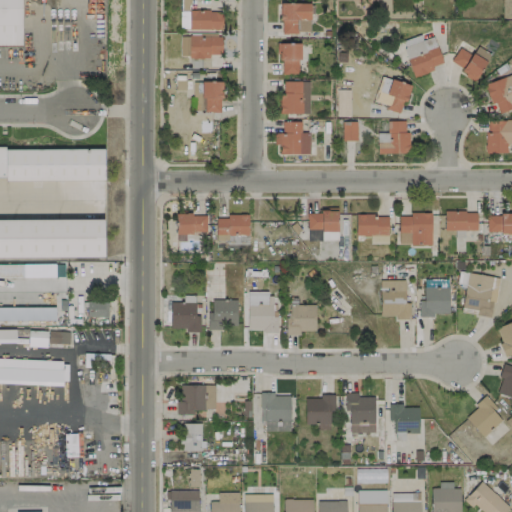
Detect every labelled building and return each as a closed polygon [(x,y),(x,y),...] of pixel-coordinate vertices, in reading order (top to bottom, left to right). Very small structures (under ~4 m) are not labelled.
[(0,0),(21,0),(21,45),(0,45),(0,0)] [(310,3),(281,3),(280,32),(309,32),(310,3)] [(221,10),(180,10),(180,29),(221,28),(221,10)] [(180,57),(221,56),(221,34),(179,35),(180,57)] [(433,36),(421,40),(419,34),(401,40),(413,76),(433,70),(432,65),(442,62),(433,36)] [(279,73),(299,73),(299,43),(279,43),(279,73)] [(458,47),(449,64),(476,78),(489,52),(476,46),(472,55),(458,47)] [(511,73),(485,84),(496,114),(511,107),(511,73)] [(384,108),(401,113),(409,84),(382,77),(378,91),(387,94),(384,108)] [(280,113),(308,113),(308,81),(281,80),(280,113)] [(193,81),(193,111),(221,111),(220,81),(193,81)] [(511,142),(511,119),(486,119),(485,152),(506,152),(506,143),(511,142)] [(404,120),(387,120),(387,132),(376,133),(376,154),(409,153),(408,131),(404,131),(404,120)] [(300,121),(282,121),(282,132),(274,132),(274,144),(279,144),(279,154),(309,154),(308,131),(300,132),(300,121)] [(341,140),(356,140),(355,121),(340,121),(341,140)] [(0,146),(5,146),(5,148),(103,148),(103,180),(5,180),(5,176),(0,176),(0,146)] [(476,210),(444,210),(444,230),(476,230),(476,210)] [(307,228),(321,228),(321,240),(337,240),(337,211),(306,211),(307,228)] [(185,240),(184,233),(205,232),(205,213),(175,214),(175,241),(185,240)] [(430,244),(430,213),(398,213),(398,244),(430,244)] [(511,213),(486,214),(486,233),(511,231),(511,213)] [(248,243),(247,214),(226,214),(226,217),(215,218),(215,240),(226,240),(226,244),(248,243)] [(388,215),(355,214),(355,234),(387,234),(388,215)] [(0,219),(101,218),(102,255),(0,256),(0,219)] [(492,276),(458,271),(456,286),(464,287),(461,310),(475,312),(475,315),(489,317),(492,299),(489,299),(492,276)] [(404,280),(379,279),(379,317),(409,317),(409,303),(404,302),(404,280)] [(418,314),(448,314),(448,287),(423,287),(422,299),(419,299),(418,314)] [(247,329),(260,328),(260,332),(277,332),(276,311),(269,311),(269,291),(247,291),(247,329)] [(236,299),(211,299),(211,312),(207,312),(207,329),(221,329),(221,325),(236,324),(236,299)] [(86,301),(86,316),(103,316),(103,301),(86,301)] [(170,302),(170,328),(185,327),(185,332),(199,331),(199,314),(195,314),(194,302),(170,302)] [(314,304),(289,304),(289,317),(285,317),(285,332),(314,332),(314,304)] [(0,307),(0,319),(54,320),(54,307),(0,307)] [(511,319),(493,328),(505,355),(511,352),(511,319)] [(27,346),(46,346),(47,330),(28,330),(27,346)] [(68,331),(48,331),(47,344),(68,344),(68,331)] [(0,358),(0,382),(67,385),(68,361),(0,358)] [(511,365),(502,364),(495,394),(511,397),(511,365)] [(213,409),(214,385),(178,384),(177,413),(193,414),(193,408),(213,409)] [(289,395),(273,395),(273,391),(260,392),(260,420),(264,420),(264,430),(289,430),(289,395)] [(373,396),(357,396),(357,392),(344,392),(344,409),(348,409),(348,432),(373,432),(373,396)] [(334,394),(320,394),(320,398),(304,398),(304,424),(317,424),(317,429),(329,429),(329,409),(333,409),(334,394)] [(496,407),(485,396),(463,417),(483,437),(501,419),(492,410),(496,407)] [(388,403),(388,420),(392,420),(393,432),(418,431),(417,406),(403,407),(402,403),(388,403)] [(201,423),(181,422),(181,449),(201,449),(201,423)] [(189,486),(197,486),(197,468),(188,469),(189,486)] [(503,511),(509,506),(480,480),(464,498),(479,511),(503,511)] [(459,511),(459,488),(452,488),(452,481),(438,481),(438,488),(430,488),(430,511),(459,511)] [(197,511),(197,489),(168,490),(168,511),(197,511)] [(385,511),(385,490),(356,489),(355,511),(385,511)] [(237,511),(237,492),(217,492),(217,500),(208,501),(208,511),(237,511)] [(271,511),(271,493),(242,494),(242,511),(271,511)] [(311,511),(311,498),(282,499),(282,511),(311,511)] [(316,501),(316,511),(345,511),(345,500),(316,501)]
